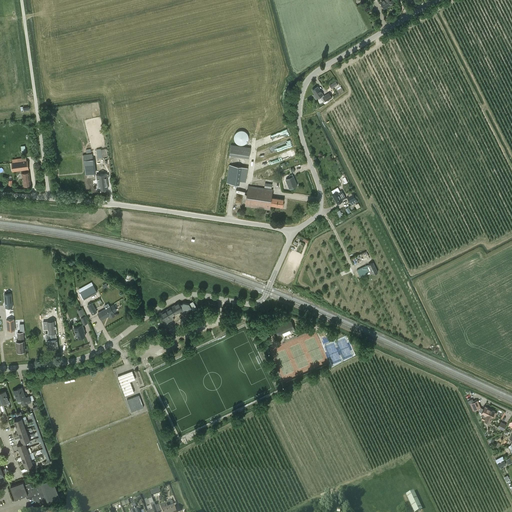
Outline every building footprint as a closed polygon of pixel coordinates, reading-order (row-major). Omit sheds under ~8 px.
[(383,4),(381,5),(384,9),(394,3),(392,0),(383,0),(381,2),(383,4)] [(324,95),(323,94),(318,86),(312,90),(314,94),(313,95),(316,99),(320,97),(324,103),(328,101),(327,100),(332,97),(328,92),(324,95)] [(271,142),(289,135),(286,128),(269,136),(271,142)] [(248,137),(248,136),(248,135),(248,134),(247,133),(247,132),(246,132),(246,131),(245,131),(244,130),(243,130),(242,130),(241,130),(240,130),(239,130),(238,131),(237,131),(237,132),(236,132),(236,133),(235,133),(235,134),(235,135),(234,136),(234,137),(235,138),(235,139),(235,140),(236,141),(237,142),(238,142),(238,143),(239,143),(240,143),(241,144),(242,144),(243,143),(244,143),(245,143),(245,142),(246,142),(247,141),(247,140),(248,140),(248,139),(248,138),(248,137)] [(289,139),(277,144),(279,150),(292,145),(289,139)] [(229,155),(249,158),(251,148),(231,145),(229,155)] [(101,148),(96,149),(98,159),(103,158),(103,159),(106,158),(105,154),(107,154),(106,148),(101,149),(101,148)] [(83,155),(85,174),(96,173),(94,159),(93,159),(92,153),(83,155)] [(11,163),(12,171),(29,169),(28,160),(11,163)] [(229,165),(226,183),(233,184),(236,166),(229,165)] [(22,173),(23,186),(31,185),(29,172),(22,173)] [(96,175),(98,190),(108,188),(106,173),(96,175)] [(290,177),(286,179),(289,189),(297,185),(294,176),(293,176),(292,174),(289,176),(290,177)] [(270,210),(271,205),(283,207),(284,199),(272,197),(273,189),(248,185),(245,206),(270,210)] [(337,204),(343,200),(342,199),(346,198),(342,190),(338,192),(338,191),(332,194),(337,204)] [(353,194),(347,197),(351,205),(357,202),(353,194)] [(373,275),(378,272),(373,262),(368,265),(370,270),(373,275)] [(368,265),(357,270),(360,278),(366,275),(365,272),(370,270),(368,265)] [(131,287),(136,277),(128,273),(123,283),(131,287)] [(91,282),(77,288),(82,299),(96,292),(91,282)] [(12,295),(4,296),(5,309),(13,308),(12,295)] [(179,302),(176,304),(180,312),(183,310),(184,312),(191,308),(189,304),(184,302),(180,305),(179,302)] [(97,312),(95,309),(92,303),(87,305),(92,314),(97,312)] [(104,306),(106,308),(98,313),(101,320),(110,315),(111,317),(115,315),(113,313),(114,313),(108,303),(104,306)] [(162,316),(159,317),(161,320),(163,318),(165,320),(166,323),(167,324),(173,321),(172,320),(174,319),(173,316),(180,312),(176,304),(160,313),(162,316)] [(279,323),(274,325),(278,336),(282,334),(281,331),(289,328),(290,331),(294,329),(291,321),(289,318),(279,323)] [(14,320),(6,321),(7,331),(15,330),(14,320)] [(43,322),(44,334),(48,333),(48,334),(57,333),(55,320),(47,321),(47,322),(43,322)] [(77,335),(79,339),(86,336),(83,328),(84,328),(82,325),(74,328),(76,335),(77,335)] [(19,341),(16,341),(17,352),(25,351),(24,341),(23,332),(18,332),(19,341)] [(47,336),(47,340),(48,349),(58,348),(57,335),(47,336)] [(127,373),(118,376),(125,396),(134,392),(130,382),(127,373)] [(29,396),(26,397),(22,387),(13,390),(17,401),(20,400),(23,406),(31,402),(29,396)] [(0,405),(5,404),(5,405),(9,403),(8,401),(9,401),(9,400),(8,400),(7,396),(5,391),(0,392),(0,405)] [(139,395),(127,399),(131,412),(144,407),(139,395)] [(469,400),(468,401),(469,404),(471,403),(475,410),(481,408),(477,400),(476,401),(475,400),(473,401),(472,399),(469,400)] [(482,413),(484,414),(481,419),(484,420),(490,408),(485,406),(482,413)] [(495,411),(490,408),(484,420),(489,423),(492,417),(494,418),(497,413),(494,412),(495,411)] [(16,426),(24,424),(27,422),(26,420),(23,421),(22,418),(14,421),(16,426)] [(503,430),(506,425),(501,421),(498,427),(503,430)] [(24,424),(16,426),(18,432),(26,429),(24,424)] [(26,429),(18,432),(20,438),(28,435),(26,429)] [(20,438),(22,443),(24,443),(25,443),(30,441),(28,435),(20,438)] [(17,445),(19,451),(27,448),(25,443),(24,443),(22,443),(17,445)] [(19,451),(21,456),(29,454),(27,448),(19,451)] [(46,461),(42,463),(43,465),(50,462),(49,459),(47,453),(45,454),(47,460),(46,460),(46,461)] [(29,454),(21,456),(23,462),(31,459),(29,454)] [(31,459),(23,462),(26,468),(29,467),(30,470),(34,468),(31,459)] [(48,502),(48,503),(60,499),(53,478),(40,483),(41,484),(32,487),(30,483),(24,485),(23,482),(10,486),(15,499),(25,495),(27,499),(32,497),(34,501),(35,500),(37,506),(48,502)] [(416,511),(422,510),(413,491),(406,495),(413,511),(416,511)] [(138,496),(130,499),(132,505),(134,504),(133,501),(139,498),(138,496)]
